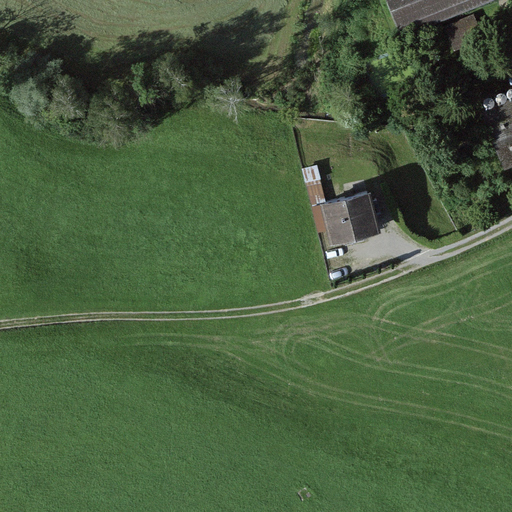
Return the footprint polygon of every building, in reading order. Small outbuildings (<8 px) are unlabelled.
[(389,0),(403,35),(490,0),(389,0)] [(511,71),(511,98),(483,110),(505,166),(511,163),(511,57),(507,59),(511,71)] [(454,155),(478,141),(471,129),(447,143),(454,155)] [(326,198),(317,163),(302,167),(318,232),(327,229),(320,200),(326,198)] [(326,198),(320,200),(327,229),(330,242),(382,229),(371,187),(326,198)]
